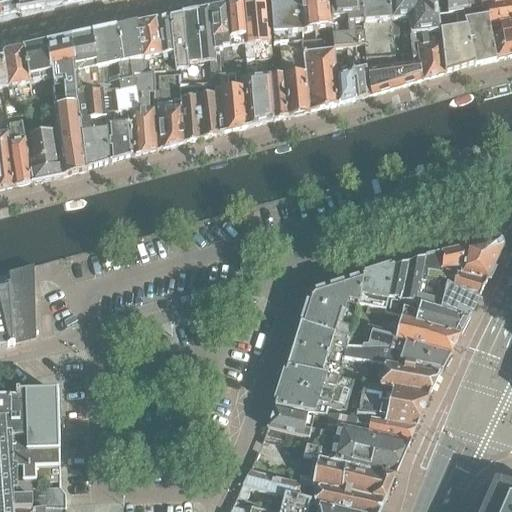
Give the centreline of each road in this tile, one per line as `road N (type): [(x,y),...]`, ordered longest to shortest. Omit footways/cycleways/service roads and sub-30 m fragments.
road 1 (residential): [(511,71),(0,208)]
road 2 (residential): [(0,359),(292,278)]
road 3 (residential): [(215,511),(292,278)]
road 4 (residential): [(292,278),(415,238),(511,219)]
